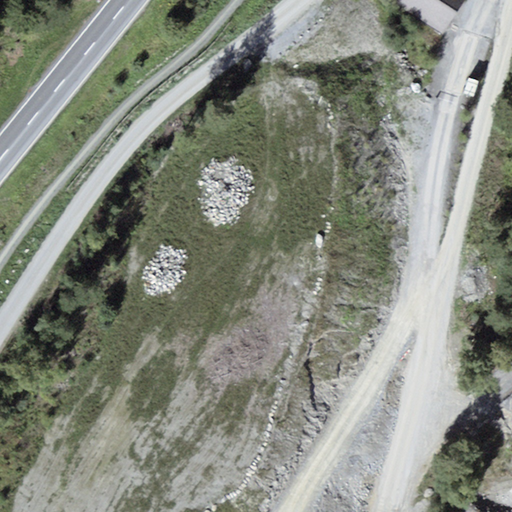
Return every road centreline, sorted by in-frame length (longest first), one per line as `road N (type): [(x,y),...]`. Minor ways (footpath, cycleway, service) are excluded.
road 1 (track): [(511,2),(387,511)]
road 2 (track): [(0,335),(91,172),(287,0)]
road 3 (track): [(0,257),(103,125),(234,0)]
road 4 (primary): [(121,0),(0,153)]
